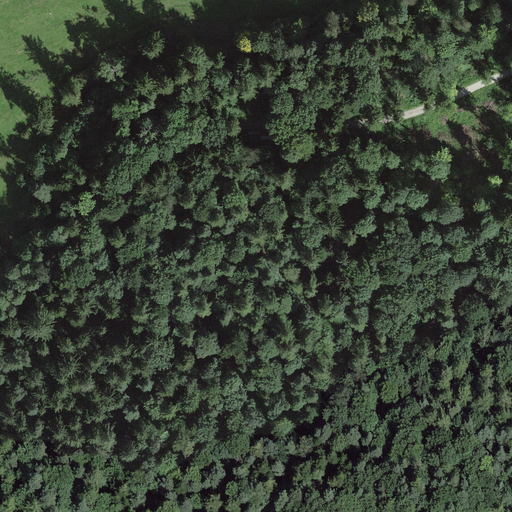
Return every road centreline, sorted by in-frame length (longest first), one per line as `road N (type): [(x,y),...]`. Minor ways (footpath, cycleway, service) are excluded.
road 1 (track): [(0,318),(120,181),(177,138),(417,114),(511,71)]
road 2 (track): [(266,511),(372,343),(414,329),(511,324)]
